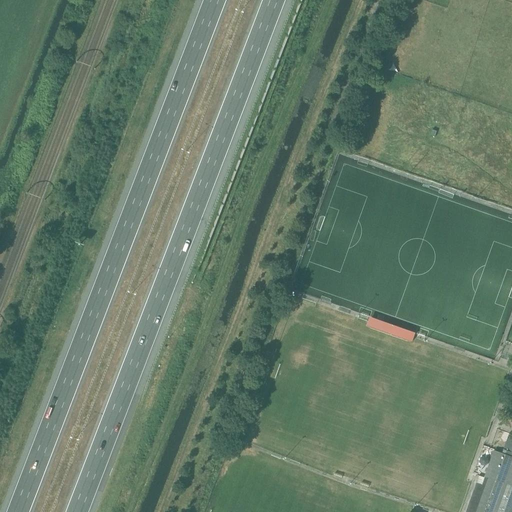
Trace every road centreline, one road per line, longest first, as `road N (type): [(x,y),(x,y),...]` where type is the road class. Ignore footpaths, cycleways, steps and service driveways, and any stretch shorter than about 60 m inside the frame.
road 1 (track): [(164,511),(362,0)]
road 2 (motorway): [(77,511),(273,0)]
road 3 (motorway): [(215,0),(19,511)]
